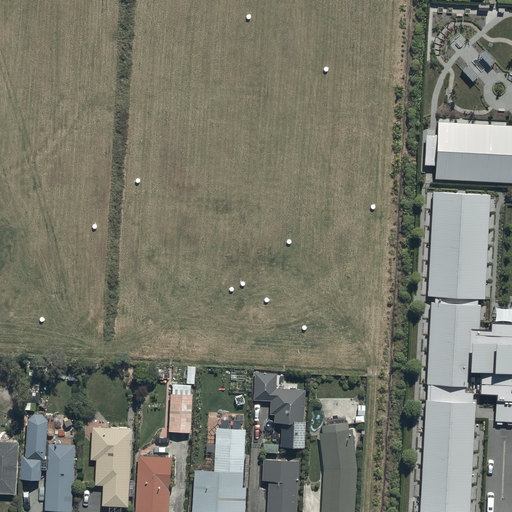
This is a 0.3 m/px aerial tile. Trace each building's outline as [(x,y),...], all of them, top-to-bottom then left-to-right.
[(511,123),(438,119),(435,177),(511,181),(511,123)] [(511,323),(481,323),(486,193),(435,191),(423,511),(457,511),(469,511),(473,400),(511,401),(511,323)] [(167,345),(143,344),(142,357),(167,358),(167,345)] [(172,391),(169,390),(167,428),(189,429),(191,393),(190,393),(190,382),(194,382),(194,363),(186,363),(186,382),(172,382),(172,391)] [(282,376),(275,376),(276,370),(254,369),(253,398),(270,398),(270,412),(273,412),(273,419),(281,420),(280,445),(304,446),(305,418),(302,418),(304,387),(275,386),(275,383),(281,383),(282,376)] [(40,465),(46,466),(44,507),(72,508),(74,442),(49,441),(47,437),(47,417),(43,411),(34,410),(27,416),(24,453),(20,453),(19,476),(40,477),(40,465)] [(322,431),(318,432),(323,467),(320,511),(353,511),(356,465),(351,426),(348,427),(347,419),(320,422),(322,431)] [(129,478),(130,426),(91,425),(90,457),(96,458),(95,483),(102,483),(102,504),(127,505),(127,495),(132,496),(133,478),(129,478)] [(241,485),(244,426),(215,425),(213,468),(194,467),(191,511),(244,511),(246,485),(241,485)] [(0,490),(15,491),(18,439),(0,438),(0,490)] [(277,443),(262,442),(261,450),(277,450),(277,443)] [(167,511),(170,454),(136,453),(134,511),(161,511),(167,511)] [(294,511),(297,458),(262,457),(262,477),(268,478),(266,511),(294,511)]
